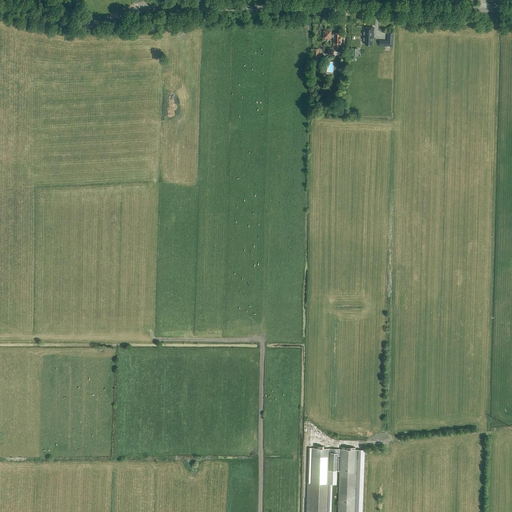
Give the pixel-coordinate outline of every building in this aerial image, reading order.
[(364,28),(364,38),(365,38),(365,45),(372,45),(373,38),(374,28),(364,28)] [(334,37),(334,46),(333,46),(333,49),(335,49),(340,49),(340,46),(341,46),(341,33),(334,33),(334,35),(331,35),(331,31),(324,31),(324,38),(331,38),(331,37),(334,37)] [(379,40),(379,45),(393,46),(393,38),(387,38),(387,41),(379,40)] [(307,483),(305,511),(330,511),(332,484),(336,484),(337,456),(340,456),(340,449),(323,449),(323,446),(321,446),(317,446),(317,448),(309,448),(307,483)] [(338,511),(360,511),(363,450),(356,450),(355,450),(355,448),(351,447),(346,447),(342,447),(342,449),(340,449),(340,456),(338,511)]
